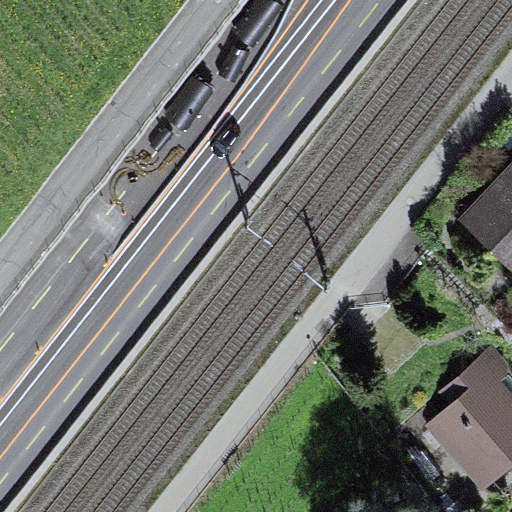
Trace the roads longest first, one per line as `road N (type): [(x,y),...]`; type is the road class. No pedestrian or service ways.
road 1 (residential): [(174,511),(511,89)]
road 2 (primary): [(320,0),(0,404)]
road 3 (track): [(198,0),(0,260)]
